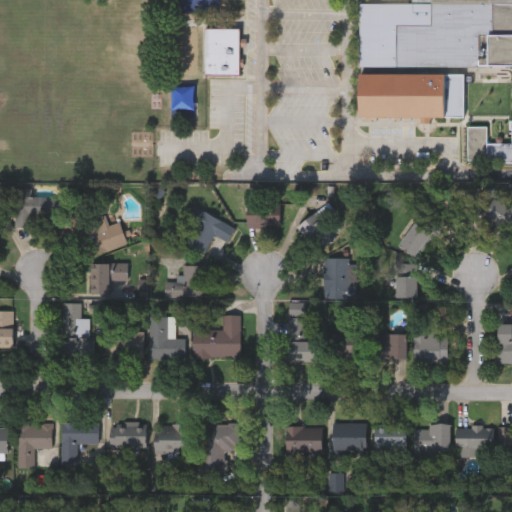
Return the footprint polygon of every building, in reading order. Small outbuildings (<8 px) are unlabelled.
[(511,161),(499,161),(499,158),(466,158),(465,126),(485,126),(486,143),(511,143),(510,120),(511,120),(511,64),(465,64),(464,116),(358,115),(359,4),(382,5),(382,0),(511,0),(511,161)] [(240,78),(205,78),(205,31),(240,31),(240,78)] [(30,216),(30,226),(12,227),(12,189),(27,189),(27,196),(56,196),(56,216),(30,216)] [(511,230),(483,220),(490,199),(511,207),(511,230)] [(175,239),(192,206),(221,222),(203,254),(175,239)] [(81,257),(69,220),(93,211),(98,227),(116,221),(124,243),(81,257)] [(414,258),(397,245),(423,211),(439,224),(414,258)] [(278,213),(278,227),(244,227),(244,213),(278,213)] [(351,257),(351,298),(324,298),(324,257),(351,257)] [(88,293),(88,262),(126,262),(126,280),(108,280),(108,292),(88,293)] [(207,265),(207,296),(163,296),(163,280),(180,281),(180,265),(207,265)] [(415,297),(394,297),(394,276),(415,276),(415,297)] [(307,300),(307,360),(287,360),(287,300),(307,300)] [(90,356),(60,355),(61,302),(79,302),(79,317),(91,317),(90,356)] [(221,314),(239,314),(239,356),(191,356),(191,329),(221,329),(221,314)] [(147,315),(173,315),(173,357),(147,357),(147,315)] [(511,362),(496,362),(496,323),(511,323),(511,336),(511,362)] [(412,361),(412,325),(427,325),(427,329),(446,329),(446,361),(412,361)] [(0,327),(11,328),(10,348),(0,347),(0,327)] [(141,330),(141,357),(103,356),(103,330),(141,330)] [(404,359),(377,359),(377,333),(404,333),(404,359)] [(368,337),(368,360),(330,360),(330,337),(368,337)] [(96,443),(76,443),(76,463),(60,463),(60,421),(96,421),(96,443)] [(16,422),(51,422),(51,447),(34,447),(34,467),(16,467),(16,422)] [(109,447),(109,422),(144,422),(144,447),(109,447)] [(200,423),(238,422),(238,450),(223,450),(224,472),(201,473),(200,423)] [(365,422),(365,454),(331,454),(331,422),(365,422)] [(185,451),(153,451),(153,424),(185,424),(185,451)] [(449,452),(413,452),(413,424),(449,424),(449,452)] [(492,425),(492,454),(455,454),(455,425),(492,425)] [(284,454),(284,426),(320,426),(320,454),(284,454)] [(404,448),(374,448),(374,426),(404,426),(404,448)] [(511,426),(511,461),(498,461),(498,426),(511,426)] [(0,454),(8,455),(8,429),(0,429),(0,454)]
